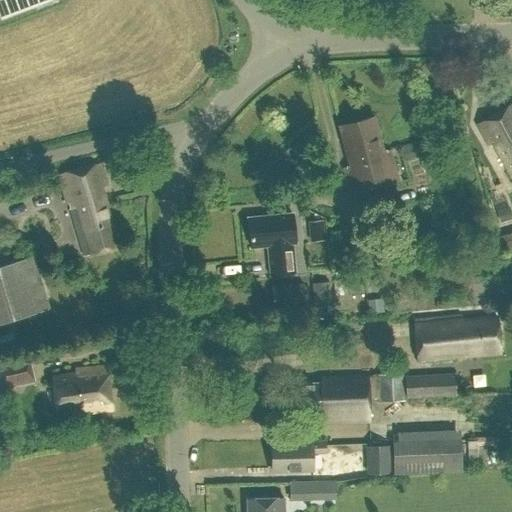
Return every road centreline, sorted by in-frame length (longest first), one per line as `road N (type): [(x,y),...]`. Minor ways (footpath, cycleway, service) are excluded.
road 1 (unclassified): [(177,511),(173,253),(193,133)]
road 2 (unclassified): [(283,43),(511,37)]
road 3 (unclassified): [(0,171),(174,128),(193,133)]
road 4 (unclassified): [(193,133),(283,43)]
